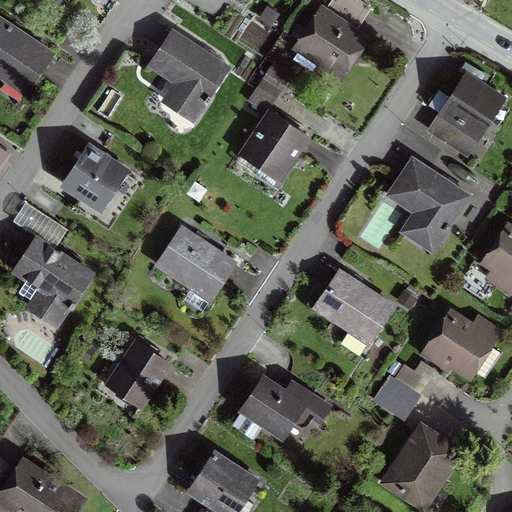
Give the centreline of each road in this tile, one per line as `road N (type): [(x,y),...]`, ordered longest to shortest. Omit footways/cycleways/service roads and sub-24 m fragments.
road 1 (residential): [(462,19),(128,508),(0,374)]
road 2 (residential): [(0,206),(138,0)]
